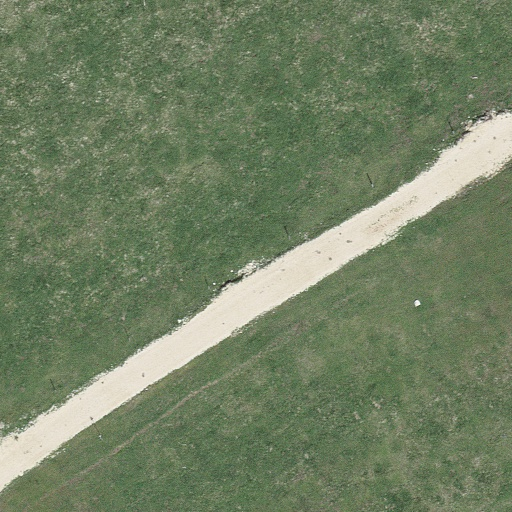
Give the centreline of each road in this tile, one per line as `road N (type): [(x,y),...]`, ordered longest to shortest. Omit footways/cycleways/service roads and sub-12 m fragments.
road 1 (track): [(111,404),(182,347),(511,142)]
road 2 (track): [(0,498),(111,404)]
